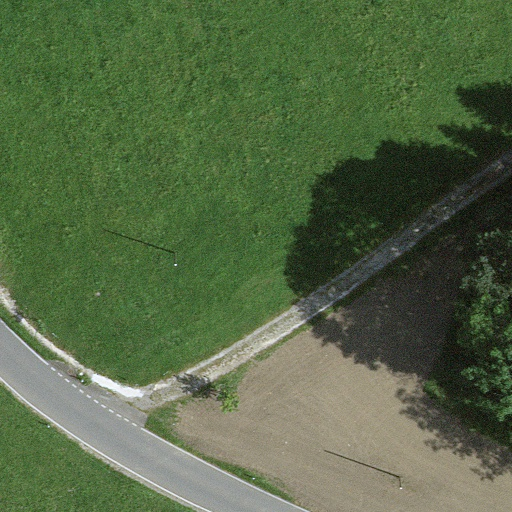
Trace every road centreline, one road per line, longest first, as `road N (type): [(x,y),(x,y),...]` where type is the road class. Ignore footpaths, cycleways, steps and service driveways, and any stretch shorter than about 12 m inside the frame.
road 1 (track): [(81,416),(233,354),(394,252),(511,155)]
road 2 (unclassified): [(253,511),(108,435),(0,352)]
